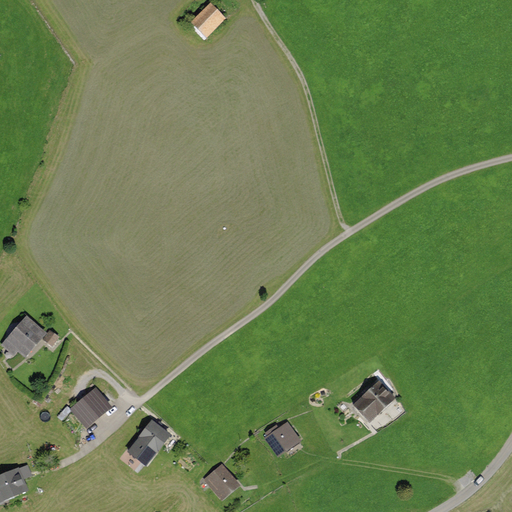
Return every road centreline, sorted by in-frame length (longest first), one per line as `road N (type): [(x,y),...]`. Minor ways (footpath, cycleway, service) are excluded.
road 1 (track): [(511,158),(431,185),(351,232),(64,467)]
road 2 (track): [(351,232),(340,220),(307,88),(254,0)]
road 3 (track): [(467,496),(451,479),(328,460)]
